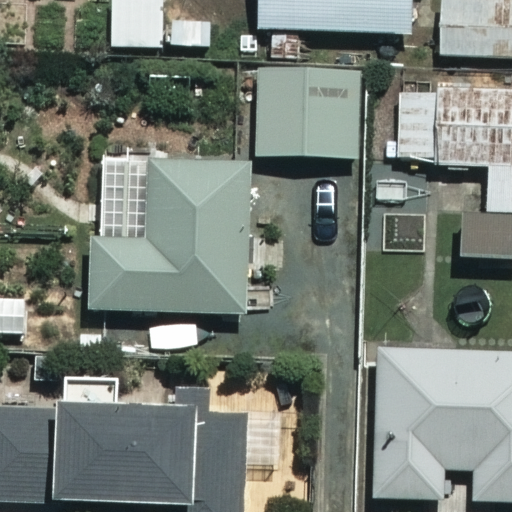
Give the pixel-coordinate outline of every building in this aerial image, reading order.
[(421,0),(270,0),(269,36),(421,41),(421,0)] [(173,2),(119,3),(120,55),(174,54),(173,2)] [(511,6),(449,6),(448,62),(511,63),(511,6)] [(373,76),(267,75),(266,163),(372,164),(373,76)] [(511,95),(408,91),(405,168),(498,172),(495,221),(472,220),(469,266),(511,267),(511,95)] [(260,172),(159,169),(156,247),(103,245),(100,345),(141,347),(142,318),(255,322),(260,172)] [(511,372),(385,369),(382,506),(449,507),(450,475),(482,475),(481,508),(511,508),(511,372)] [(152,381),(77,377),(69,508),(148,511),(314,511),(317,470),(263,467),(266,425),(150,418),(152,381)] [(0,410),(0,511),(50,511),(48,409),(0,410)]
